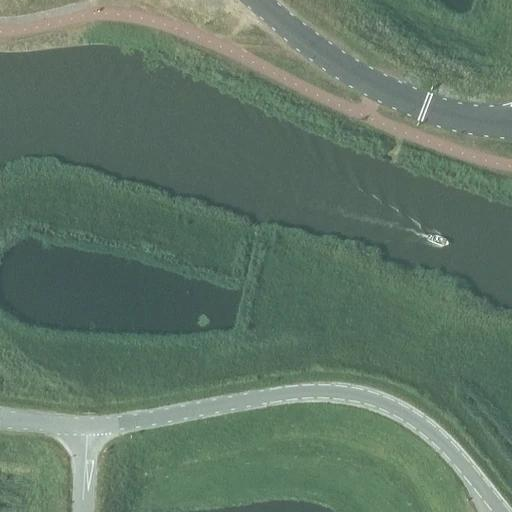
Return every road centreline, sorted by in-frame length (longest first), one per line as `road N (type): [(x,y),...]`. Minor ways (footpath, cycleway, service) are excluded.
road 1 (unclassified): [(498,511),(431,431),(372,399),(297,392),(83,426)]
road 2 (unclassified): [(511,125),(440,113),(391,94),(302,40),(255,0)]
